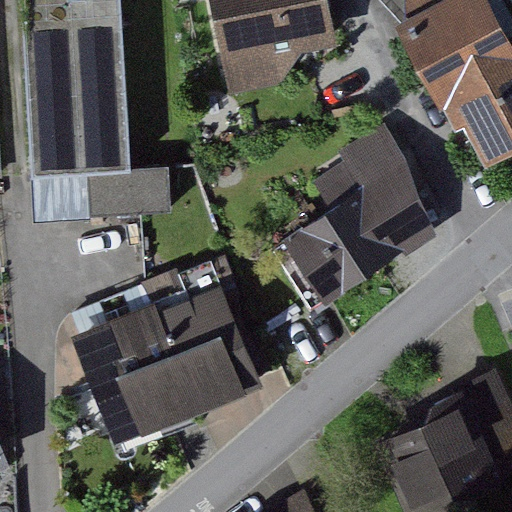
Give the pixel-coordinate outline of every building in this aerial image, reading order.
[(34,0),(48,221),(183,213),(180,168),(144,170),(133,0),(34,0)] [(213,0),(228,65),(337,41),(328,0),(213,0)] [(486,174),(511,161),(511,7),(508,0),(436,0),(405,15),(486,174)] [(273,246),(308,302),(316,296),(403,242),(439,219),(378,123),(294,176),(320,216),(273,246)] [(88,338),(126,436),(204,406),(235,394),(262,384),(224,286),(88,338)] [(511,292),(503,297),(511,318),(511,292)] [(374,439),(403,511),(417,511),(511,473),(511,400),(497,364),(465,377),(425,393),(416,422),(406,426),(374,439)] [(0,471),(10,467),(0,443),(0,471)] [(303,511),(298,500),(271,511),(303,511)]
